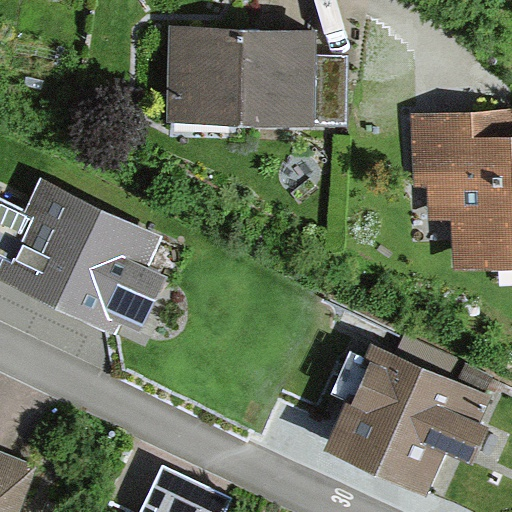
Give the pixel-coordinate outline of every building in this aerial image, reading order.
[(321,30),(165,24),(161,123),(317,129),(321,30)] [(478,114),(414,116),(418,224),(448,223),(450,272),(511,270),(511,136),(479,138),(478,114)] [(28,198),(0,184),(0,245),(5,248),(0,257),(0,263),(117,320),(121,313),(142,323),(170,266),(148,255),(162,227),(42,169),(28,198)] [(478,395),(373,347),(322,457),(427,505),(478,395)] [(0,511),(9,511),(27,465),(0,454),(0,511)]
